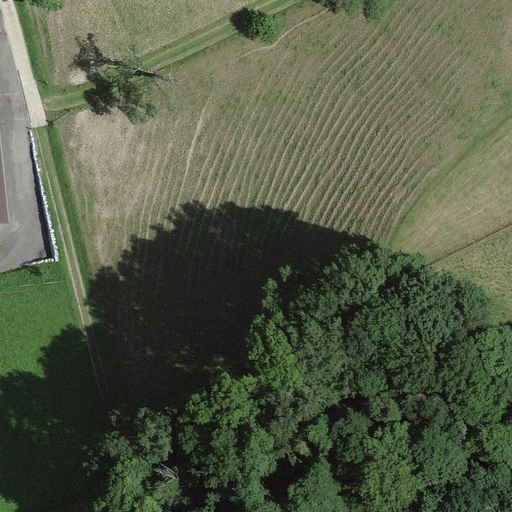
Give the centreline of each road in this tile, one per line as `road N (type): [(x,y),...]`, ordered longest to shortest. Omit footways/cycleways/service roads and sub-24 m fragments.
road 1 (track): [(39,119),(134,511)]
road 2 (track): [(39,119),(107,95),(294,0)]
road 3 (track): [(8,0),(39,119)]
